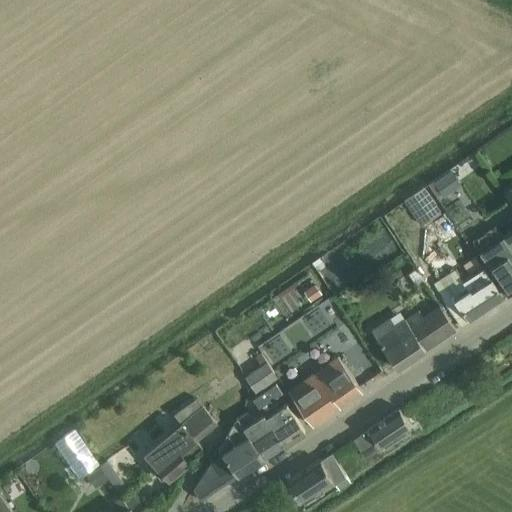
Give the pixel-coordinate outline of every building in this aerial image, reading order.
[(452,170),(435,182),(444,197),(453,191),(451,187),(460,181),(452,170)] [(424,187),(405,200),(422,226),(441,213),(424,187)] [(511,231),(503,238),(511,251),(511,231)] [(511,255),(511,251),(503,238),(481,252),(509,295),(511,292),(511,261),(509,257),(511,255)] [(505,298),(494,281),(486,269),(466,282),(458,269),(435,284),(462,326),(505,298)] [(315,282),(307,288),(314,298),(322,292),(315,282)] [(457,329),(442,305),(423,317),(419,311),(396,326),(390,317),(372,329),(398,368),(457,329)] [(364,391),(340,355),(303,379),(289,390),(313,425),(364,391)] [(255,392),(278,377),(268,362),(245,376),(255,392)] [(277,385),(254,400),(264,415),(285,446),(307,432),(296,415),(288,404),(277,411),(271,402),(283,394),(277,385)] [(218,423),(197,398),(174,414),(182,424),(146,453),(169,482),(189,465),(186,461),(201,448),(196,441),(218,423)] [(412,426),(399,406),(369,426),(370,428),(355,438),(368,458),(379,450),(378,449),(412,426)] [(264,415),(254,422),(248,412),(239,418),(265,459),(285,446),(264,415)] [(240,475),(265,459),(239,418),(237,419),(225,437),(221,445),(240,475)] [(383,468),(419,442),(409,428),(373,454),(383,468)] [(201,501),(240,475),(221,445),(219,449),(224,455),(212,463),(206,473),(194,490),(201,501)] [(332,451),(288,480),(298,496),(301,500),(334,479),(335,481),(340,488),(351,481),(350,480),(346,474),(343,468),(332,451)] [(95,486),(110,477),(101,464),(86,473),(95,486)] [(0,511),(11,511),(12,511),(0,493),(0,511)] [(132,511),(122,496),(112,503),(115,509),(111,511),(132,511)]
